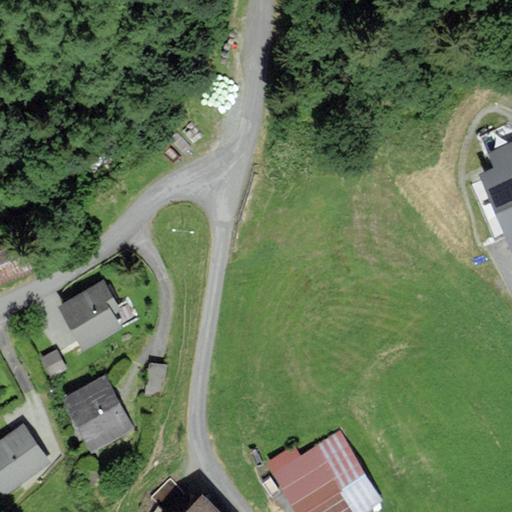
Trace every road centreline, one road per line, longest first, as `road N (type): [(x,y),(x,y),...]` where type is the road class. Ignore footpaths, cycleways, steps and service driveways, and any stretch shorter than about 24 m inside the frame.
road 1 (residential): [(242,511),(195,428),(228,168)]
road 2 (residential): [(0,302),(97,247),(170,185),(228,168)]
road 3 (residential): [(228,168),(247,131),(263,0)]
